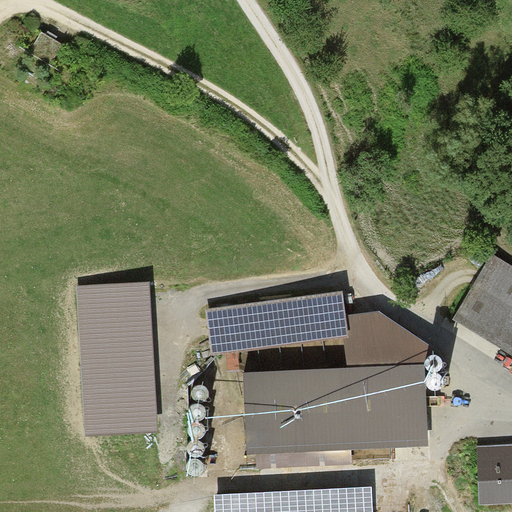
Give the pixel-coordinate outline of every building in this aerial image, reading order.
[(511,268),(494,258),(457,319),(511,352),(511,268)] [(87,441),(161,438),(156,285),(82,288),(87,441)] [(244,377),(248,457),(428,448),(425,384),(418,368),(417,341),(379,314),(345,318),(343,294),(205,312),(211,358),(343,340),(347,371),(244,377)] [(511,446),(478,447),(479,507),(511,506),(511,446)] [(372,511),(371,490),(214,498),(215,511),(372,511)]
